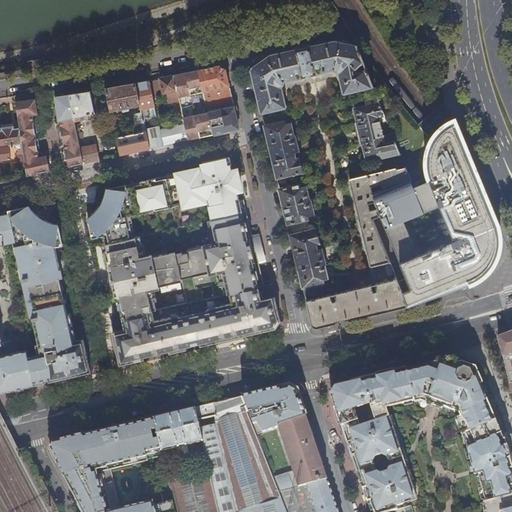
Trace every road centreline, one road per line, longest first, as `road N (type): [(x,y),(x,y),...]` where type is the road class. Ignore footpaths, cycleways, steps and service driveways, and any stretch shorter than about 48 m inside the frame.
road 1 (primary): [(22,425),(304,357)]
road 2 (residential): [(0,194),(255,140)]
road 3 (residential): [(235,47),(0,87)]
road 4 (residential): [(255,140),(304,357)]
road 5 (primary): [(304,357),(511,311)]
road 6 (primary): [(463,0),(474,82),(505,162)]
road 7 (residential): [(351,511),(304,357)]
